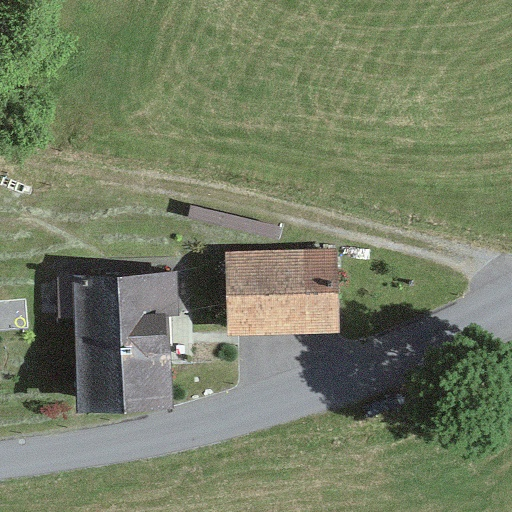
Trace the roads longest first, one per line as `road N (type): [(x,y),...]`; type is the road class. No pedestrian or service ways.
road 1 (unclassified): [(0,456),(229,419),(436,357),(511,323)]
road 2 (track): [(36,157),(290,201),(511,285)]
